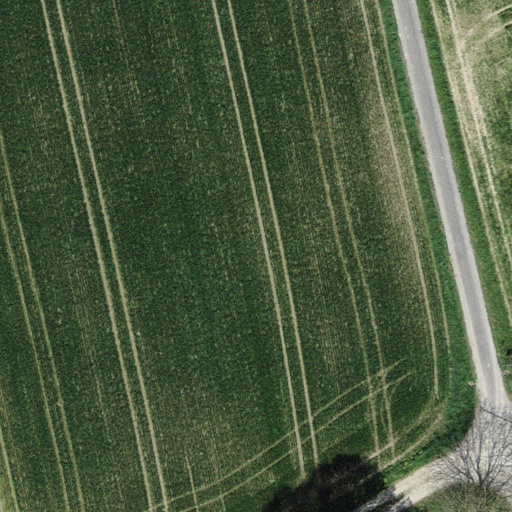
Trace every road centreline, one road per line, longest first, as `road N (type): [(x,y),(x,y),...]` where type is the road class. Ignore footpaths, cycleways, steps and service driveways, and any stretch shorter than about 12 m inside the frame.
road 1 (track): [(511,484),(496,448),(400,0)]
road 2 (track): [(379,511),(496,448)]
